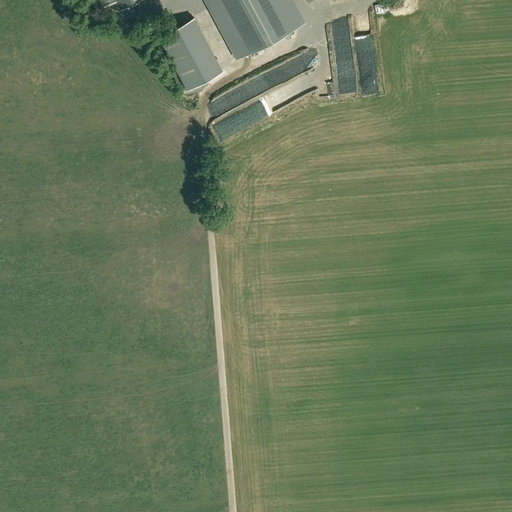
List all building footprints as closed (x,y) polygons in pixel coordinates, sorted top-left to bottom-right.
[(138,0),(113,0),(114,1),(119,10),(138,0)] [(303,23),(290,0),(206,0),(238,58),(303,23)] [(382,11),(392,91),(404,89),(395,9),(382,11)] [(222,70),(193,17),(158,36),(187,89),(222,70)] [(373,22),(367,24),(369,33),(375,31),(373,22)] [(353,45),(352,26),(340,26),(340,46),(353,45)] [(378,51),(364,52),(366,92),(380,91),(378,51)]
